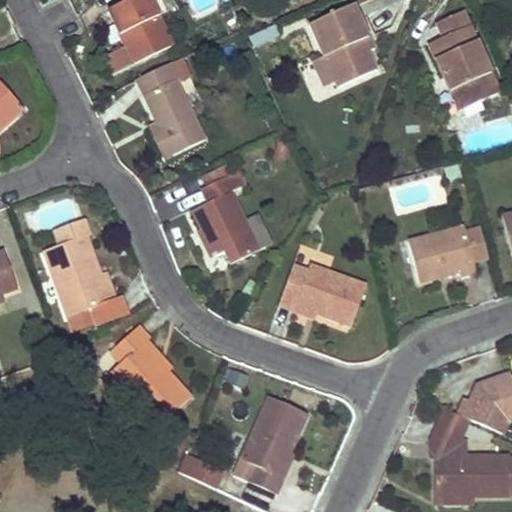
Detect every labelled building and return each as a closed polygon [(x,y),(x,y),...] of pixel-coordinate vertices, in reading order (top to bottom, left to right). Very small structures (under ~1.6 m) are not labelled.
[(158,17),(150,0),(131,0),(108,11),(125,48),(103,58),(112,76),(173,47),(158,17)] [(167,13),(160,0),(150,0),(158,17),(167,13)] [(368,52),(363,41),(369,38),(354,5),(309,25),(324,60),(334,83),(337,89),(376,71),(368,52)] [(499,94),(462,13),(437,24),(444,39),(429,46),(459,112),(499,94)] [(279,37),(274,26),(265,30),(269,41),(279,37)] [(269,41),(265,30),(250,37),(255,48),(269,41)] [(374,50),(369,38),(363,41),(368,52),(374,50)] [(177,83),(169,67),(181,61),(181,60),(136,81),(158,128),(163,137),(154,141),(164,161),(204,141),(177,83)] [(334,83),(324,60),(314,65),(324,87),(334,83)] [(189,77),(181,61),(169,67),(177,83),(189,77)] [(0,130),(8,123),(2,115),(16,102),(0,84),(0,130)] [(8,123),(23,109),(16,102),(2,115),(8,123)] [(163,137),(158,128),(150,132),(154,141),(163,137)] [(206,188),(234,175),(229,164),(201,178),(206,188)] [(461,178),(458,166),(444,169),(447,182),(461,178)] [(245,223),(230,194),(244,187),(237,173),(234,175),(206,188),(204,189),(211,203),(192,212),(215,258),(224,253),(231,266),(259,251),(245,223)] [(511,214),(502,217),(511,255),(511,214)] [(272,245),(258,216),(245,223),(259,251),(272,245)] [(99,276),(85,239),(90,237),(84,221),(53,232),(59,247),(45,252),(69,317),(90,310),(91,309),(109,303),(108,302),(99,276)] [(465,233),(463,228),(408,243),(419,285),(459,274),(461,279),(476,275),(473,264),(465,233)] [(488,260),(479,229),(465,233),(473,264),(488,260)] [(0,295),(17,289),(4,252),(0,253),(0,295)] [(351,328),(366,287),(309,266),(307,273),(292,267),(280,302),(316,316),(351,328)] [(114,300),(105,274),(99,276),(108,302),(114,300)] [(126,316),(120,298),(114,300),(108,302),(109,303),(91,309),(98,327),(126,316)] [(316,316),(280,302),(278,308),(314,321),(316,316)] [(95,323),(90,310),(69,317),(73,331),(95,323)] [(191,399),(167,372),(164,375),(156,366),(159,364),(143,346),(149,341),(138,328),(112,352),(122,363),(111,373),(159,427),(191,399)] [(172,367),(149,341),(143,346),(159,364),(156,366),(164,375),(167,372),(172,367)] [(244,388),(248,377),(230,370),(226,382),(244,388)] [(509,422),(511,420),(511,379),(510,375),(494,381),(495,385),(480,390),(474,404),(464,400),(458,416),(502,435),(509,422)] [(289,455),(307,415),(268,398),(233,477),(276,496),(284,479),(280,477),(289,455)] [(457,443),(466,422),(445,413),(432,443),(457,443)] [(511,495),(511,459),(508,460),(508,458),(466,458),(465,443),(457,443),(432,443),(431,443),(431,459),(436,459),(436,498),(472,498),(508,498),(508,495),(511,495)] [(284,479),(294,456),(289,455),(280,477),(284,479)] [(187,477),(195,460),(186,457),(180,474),(187,477)] [(214,490),(222,472),(195,460),(187,477),(214,490)]
